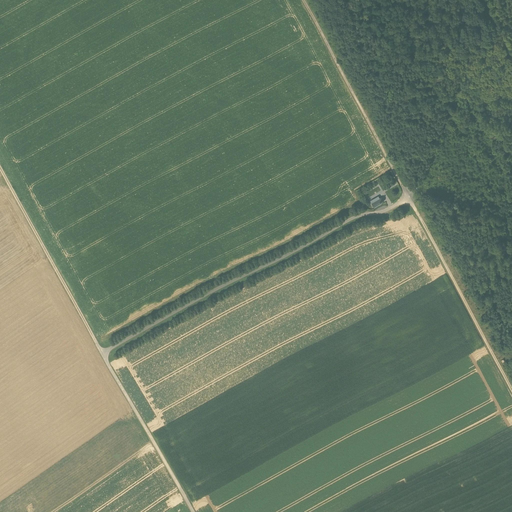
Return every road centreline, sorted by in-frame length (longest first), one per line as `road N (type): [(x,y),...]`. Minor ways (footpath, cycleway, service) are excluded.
road 1 (track): [(102,354),(331,222),(407,190)]
road 2 (track): [(407,190),(511,384)]
road 3 (track): [(307,0),(407,190)]
road 4 (track): [(102,354),(0,168)]
road 5 (track): [(192,511),(102,354)]
